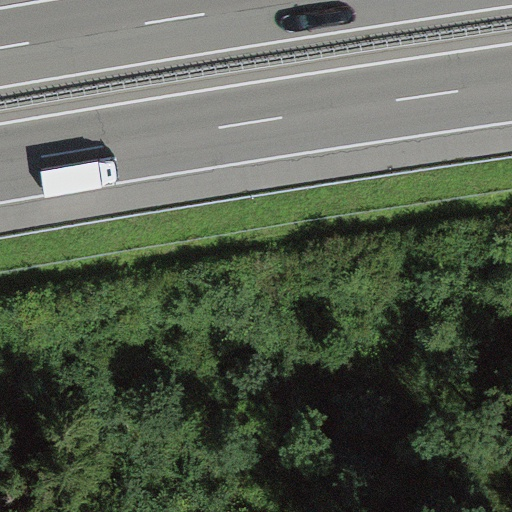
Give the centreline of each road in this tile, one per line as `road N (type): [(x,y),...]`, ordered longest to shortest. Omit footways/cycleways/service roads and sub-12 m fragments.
road 1 (motorway): [(0,168),(511,87)]
road 2 (motorway): [(300,0),(0,49)]
